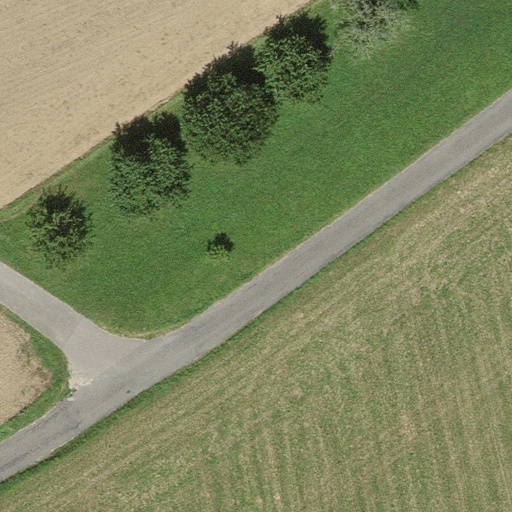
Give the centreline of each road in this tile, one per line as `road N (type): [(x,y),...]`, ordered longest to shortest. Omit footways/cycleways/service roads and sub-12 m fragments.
road 1 (unclassified): [(511,100),(122,376),(0,452)]
road 2 (track): [(122,376),(0,282)]
